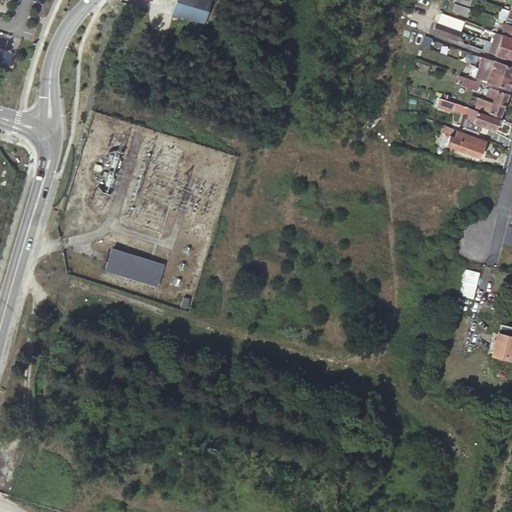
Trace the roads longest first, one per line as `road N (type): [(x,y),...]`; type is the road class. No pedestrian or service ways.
road 1 (track): [(22,439),(39,310),(81,293),(312,354),(380,360),(398,314),(382,122)]
road 2 (secondary): [(0,313),(50,158),(45,140)]
road 3 (track): [(0,432),(61,454),(78,473),(154,511)]
road 4 (secondary): [(45,140),(60,41),(91,0)]
road 5 (track): [(444,511),(454,439),(400,399)]
